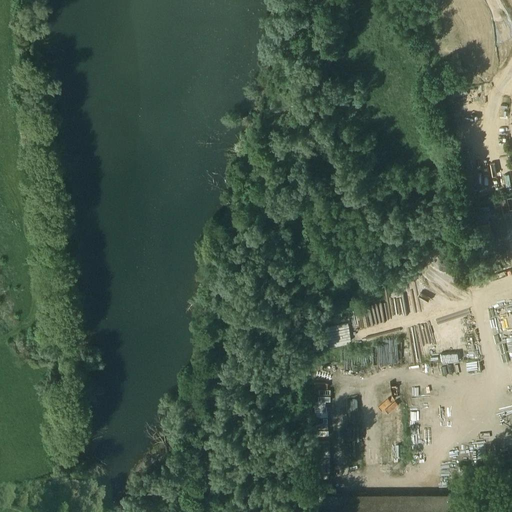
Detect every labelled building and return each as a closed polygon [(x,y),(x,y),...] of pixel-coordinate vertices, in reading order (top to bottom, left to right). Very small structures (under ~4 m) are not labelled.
[(511,197),(498,200),(501,216),(511,213),(511,197)] [(362,333),(362,330),(354,330),(354,342),(371,342),(371,333),(362,333)] [(399,362),(398,340),(377,341),(378,363),(399,362)] [(340,358),(340,370),(353,371),(353,358),(340,358)] [(326,388),(339,389),(339,384),(333,384),(333,373),(325,372),(325,382),(327,382),(326,388)] [(393,474),(405,474),(403,382),(384,382),(386,461),(392,461),(393,474)] [(341,418),(341,392),(327,392),(327,417),(341,418)] [(469,511),(469,493),(324,494),(324,511),(469,511)]
